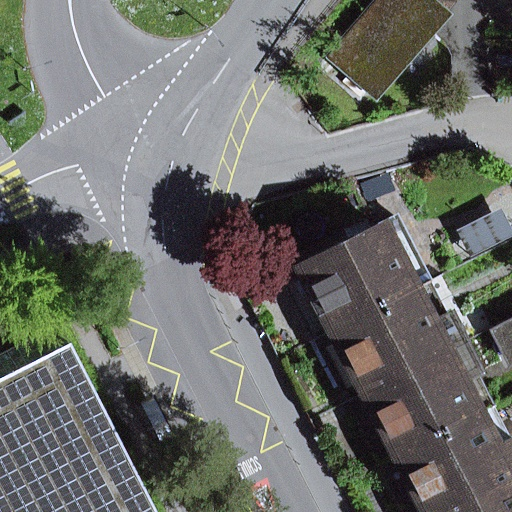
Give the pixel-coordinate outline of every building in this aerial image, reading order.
[(378,0),(327,60),(371,98),(440,18),(443,15),(441,14),(425,0),(378,0)] [(425,0),(441,14),(450,3),(450,0),(425,0)] [(467,257),(511,235),(499,210),(455,233),(467,257)] [(444,313),(394,217),(376,226),(425,322),(444,313)] [(315,341),(329,333),(409,292),(376,226),(281,274),(315,341)] [(351,401),(361,396),(461,345),(444,313),(425,322),(409,292),(329,333),(315,341),(347,403),(351,401)] [(509,360),(511,358),(511,320),(493,330),(509,360)] [(0,511),(151,511),(57,326),(0,355),(0,511)] [(350,411),(378,465),(474,417),(458,384),(476,375),(461,345),(361,396),(351,401),(355,408),(350,411)] [(490,449),(508,439),(476,375),(458,384),(474,417),(490,449)] [(439,511),(511,475),(511,446),(508,439),(490,449),(474,417),(378,465),(402,511),(439,511)] [(511,511),(511,475),(439,511),(511,511)]
